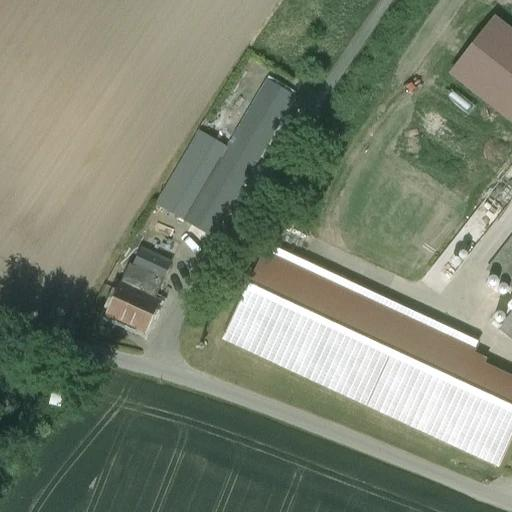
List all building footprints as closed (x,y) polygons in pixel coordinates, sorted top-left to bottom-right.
[(289,20),(269,50),(286,62),(307,32),(289,20)] [(220,163),(192,146),(157,206),(211,238),(293,99),(267,83),(228,150),(220,163)] [(192,146),(220,163),(228,150),(200,134),(192,146)] [(180,245),(150,231),(141,251),(170,264),(180,245)] [(511,240),(488,271),(511,290),(511,240)] [(268,246),(223,341),(497,468),(511,436),(511,379),(483,366),(485,362),(471,356),(477,343),(268,246)] [(170,264),(141,251),(133,267),(133,269),(161,282),(162,282),(170,264)] [(161,282),(133,269),(133,267),(129,266),(119,287),(120,285),(153,300),(161,282)] [(153,300),(120,285),(119,287),(106,317),(145,334),(159,303),(153,300)] [(511,315),(495,337),(511,349),(511,315)]
